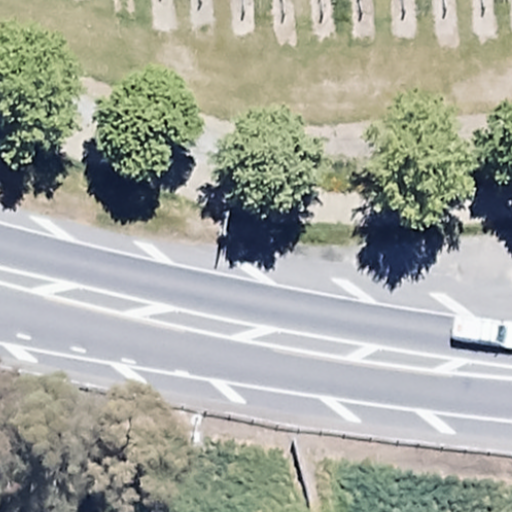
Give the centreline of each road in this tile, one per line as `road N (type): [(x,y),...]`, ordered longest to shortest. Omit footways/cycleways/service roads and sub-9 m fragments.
road 1 (trunk): [(0,281),(187,322),(511,369)]
road 2 (track): [(327,342),(511,295)]
